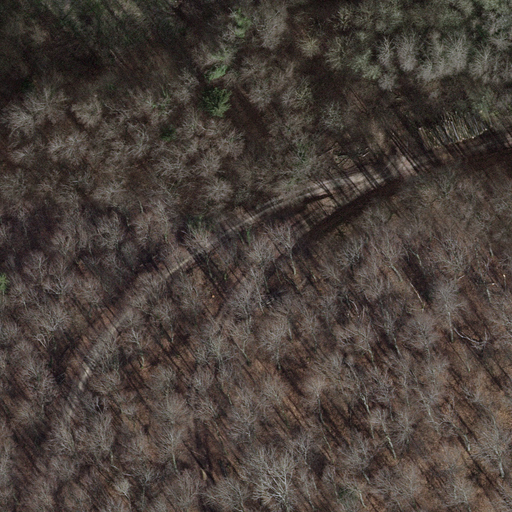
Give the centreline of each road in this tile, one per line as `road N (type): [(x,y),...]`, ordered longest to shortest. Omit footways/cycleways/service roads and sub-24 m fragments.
road 1 (track): [(50,511),(80,375),(144,291),(245,211),(511,129)]
road 2 (track): [(217,511),(201,454),(225,310),(289,233),(380,173)]
